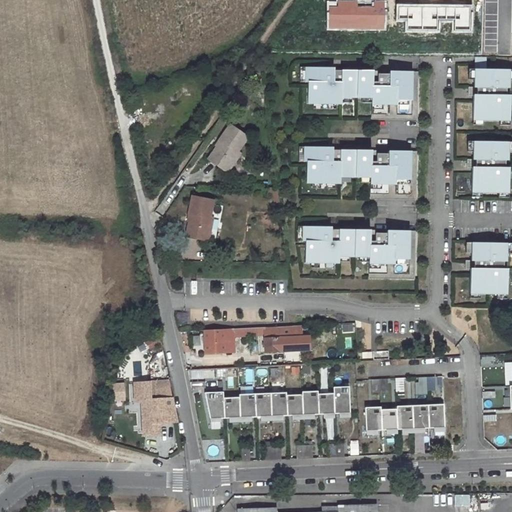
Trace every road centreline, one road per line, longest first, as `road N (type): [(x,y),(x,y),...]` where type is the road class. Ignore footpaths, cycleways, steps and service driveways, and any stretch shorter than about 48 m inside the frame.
road 1 (residential): [(199,478),(474,465)]
road 2 (residential): [(164,302),(330,302),(436,313)]
road 3 (residential): [(436,313),(438,69)]
road 4 (track): [(146,225),(95,0)]
road 5 (residential): [(0,505),(34,476),(199,478)]
road 6 (track): [(0,419),(199,478)]
road 7 (residential): [(199,478),(164,302)]
road 8 (residential): [(474,465),(468,354),(436,313)]
